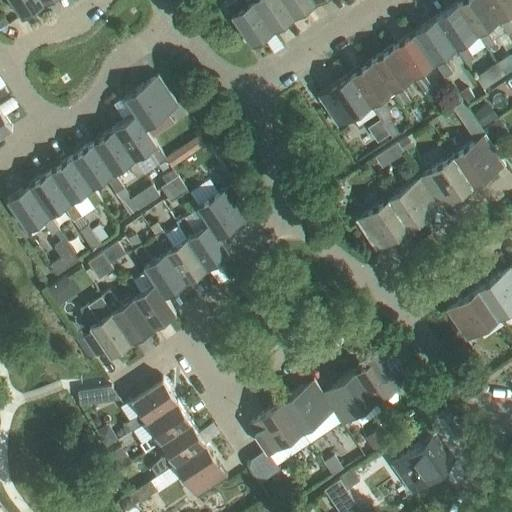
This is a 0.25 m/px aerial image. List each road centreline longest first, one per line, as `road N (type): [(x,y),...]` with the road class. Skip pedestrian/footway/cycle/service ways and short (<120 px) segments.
road 1 (residential): [(222,396),(375,312),(379,283)]
road 2 (residential): [(511,178),(369,274)]
road 3 (residential): [(186,329),(244,266),(285,195)]
road 4 (residential): [(51,116),(172,13)]
road 5 (residential): [(250,79),(370,0)]
road 6 (residential): [(500,411),(470,387),(406,306)]
road 7 (residential): [(406,306),(511,231)]
road 8 (residential): [(285,195),(250,79)]
